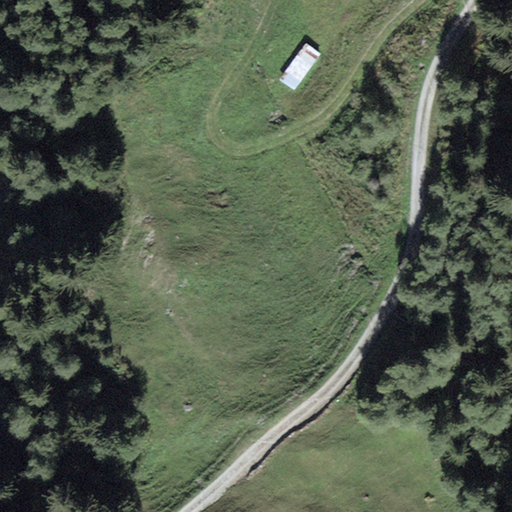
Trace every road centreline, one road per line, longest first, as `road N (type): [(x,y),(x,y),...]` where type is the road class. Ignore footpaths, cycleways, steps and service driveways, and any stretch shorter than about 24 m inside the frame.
road 1 (track): [(481,0),(437,74),(420,151),(417,260),(380,330),(348,380),(199,511)]
road 2 (track): [(280,0),(217,109),(234,145),(299,129),(357,94),(370,52),(425,0)]
